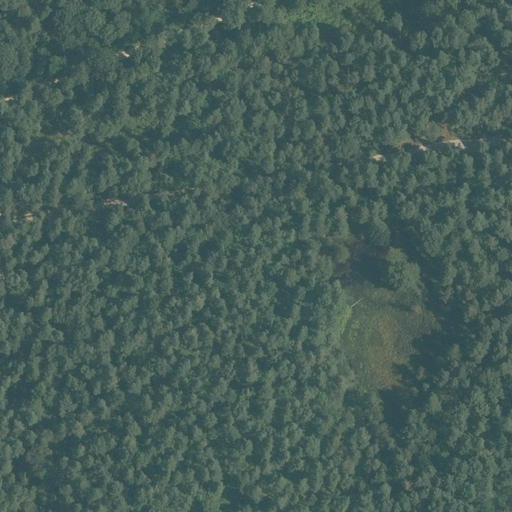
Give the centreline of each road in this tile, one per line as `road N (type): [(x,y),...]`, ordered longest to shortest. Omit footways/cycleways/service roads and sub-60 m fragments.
road 1 (unknown): [(0,225),(511,138)]
road 2 (track): [(0,105),(264,0)]
